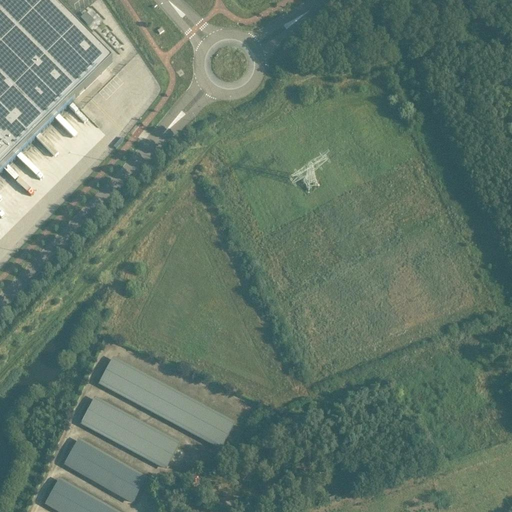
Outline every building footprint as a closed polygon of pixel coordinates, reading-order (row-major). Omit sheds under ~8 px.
[(0,0),(0,175),(121,55),(120,54),(119,55),(63,0),(0,0)] [(238,417),(111,361),(98,390),(226,445),(238,417)] [(168,469),(181,442),(95,398),(81,426),(168,469)] [(145,478),(79,441),(67,464),(134,501),(145,478)] [(324,467),(326,474),(341,469),(339,462),(324,467)] [(294,477),(288,480),(291,486),(297,483),(294,477)] [(112,511),(59,481),(47,505),(58,511),(112,511)] [(258,485),(264,497),(272,493),(267,481),(258,485)]
